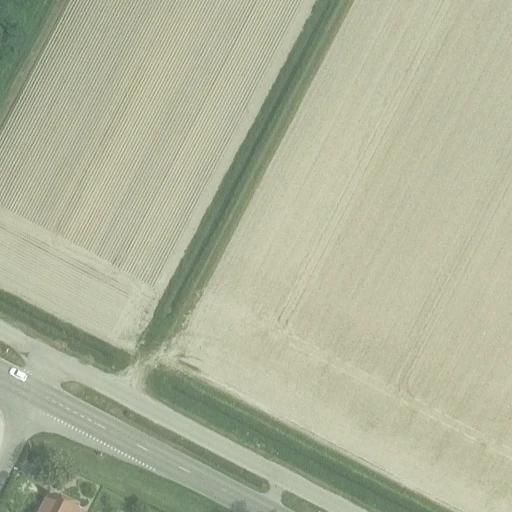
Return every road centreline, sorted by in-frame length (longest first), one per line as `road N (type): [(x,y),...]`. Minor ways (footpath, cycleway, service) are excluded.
road 1 (unclassified): [(282,478),(55,359)]
road 2 (tertiary): [(263,511),(37,394)]
